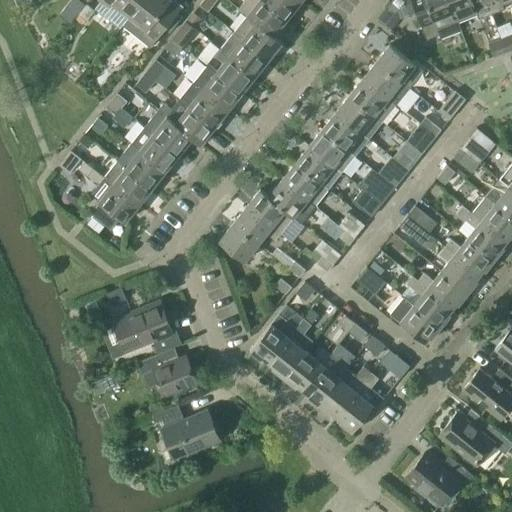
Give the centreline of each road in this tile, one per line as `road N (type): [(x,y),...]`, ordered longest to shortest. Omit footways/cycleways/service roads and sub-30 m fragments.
road 1 (residential): [(362,484),(225,370),(172,254),(372,0)]
road 2 (residential): [(362,484),(511,285)]
